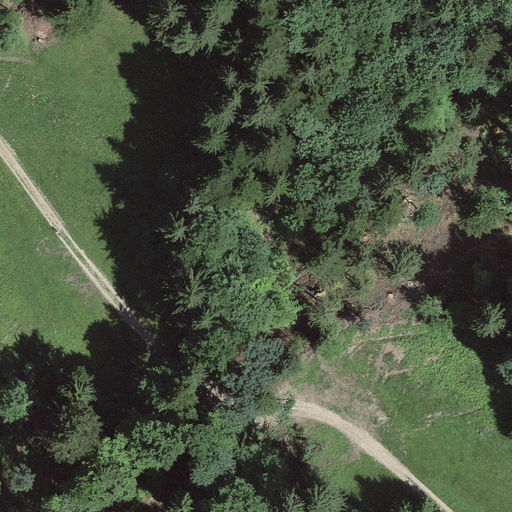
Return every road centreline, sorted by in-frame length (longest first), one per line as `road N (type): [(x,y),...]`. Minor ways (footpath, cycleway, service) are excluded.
road 1 (track): [(0,144),(148,343),(200,384)]
road 2 (track): [(444,511),(330,415),(200,384)]
